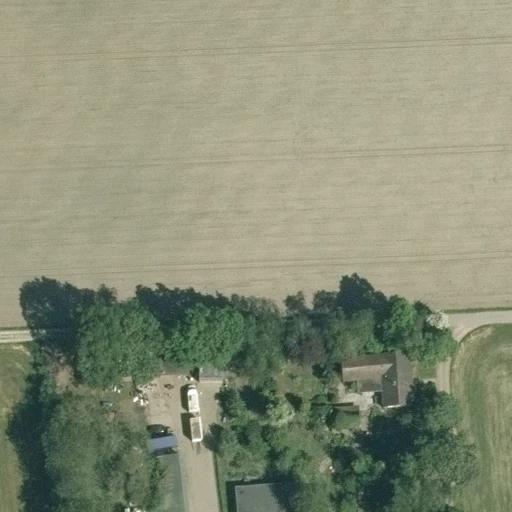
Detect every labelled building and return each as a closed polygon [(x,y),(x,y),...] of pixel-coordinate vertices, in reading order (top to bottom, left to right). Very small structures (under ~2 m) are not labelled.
[(225,349),(226,371),(257,370),(255,347),(225,349)] [(199,350),(200,376),(201,384),(227,383),(226,371),(225,349),(199,350)] [(159,352),(160,377),(200,376),(199,350),(159,352)] [(134,378),(160,377),(159,352),(133,353),(134,378)] [(79,377),(110,377),(109,353),(77,354),(79,377)] [(120,379),(134,378),(133,353),(118,354),(120,379)] [(340,360),(342,385),(381,382),(383,407),(414,407),(409,355),(379,357),(340,360)] [(359,430),(358,416),(338,417),(339,432),(359,430)] [(187,511),(181,456),(154,460),(160,511),(187,511)] [(236,491),(237,511),(299,511),(298,486),(236,491)]
